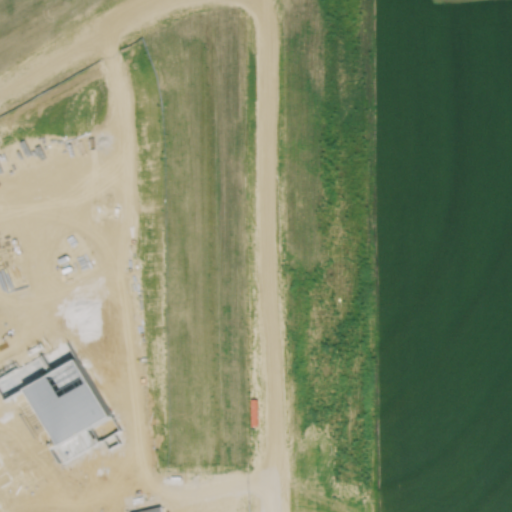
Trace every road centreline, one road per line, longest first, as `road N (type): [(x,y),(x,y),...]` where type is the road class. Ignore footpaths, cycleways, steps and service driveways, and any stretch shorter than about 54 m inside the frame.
road 1 (residential): [(264,0),(263,511)]
road 2 (residential): [(0,79),(134,0)]
